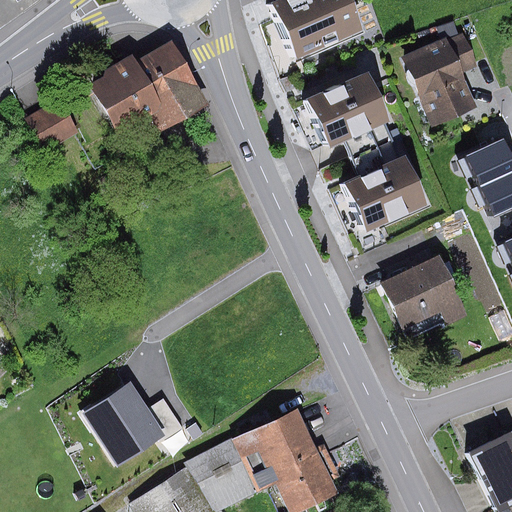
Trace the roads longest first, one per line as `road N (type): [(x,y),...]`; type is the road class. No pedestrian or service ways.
road 1 (secondary): [(384,428),(266,182)]
road 2 (tertiary): [(24,49),(153,4)]
road 3 (residential): [(384,428),(511,384)]
